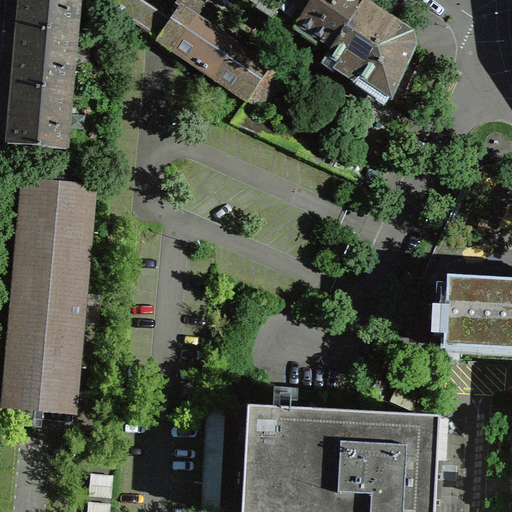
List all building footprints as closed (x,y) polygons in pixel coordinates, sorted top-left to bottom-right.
[(18,30),(69,34),(71,14),(79,15),(80,0),(20,0),(19,15),(18,30)] [(137,0),(112,0),(109,5),(159,40),(171,22),(170,22),(137,0)] [(171,22),(159,40),(200,67),(221,35),(196,19),(205,6),(196,0),(178,0),(175,5),(180,9),(171,22)] [(416,47),(412,36),(385,17),(358,0),(261,0),(262,0),(257,9),(273,19),(278,11),(298,24),(297,26),(333,50),(314,78),(327,87),(330,84),(342,92),(349,80),(357,85),(361,79),(391,100),(416,47)] [(75,55),(67,54),(69,34),(18,30),(15,63),(12,88),(64,92),(66,72),(74,73),(75,55)] [(221,35),(200,67),(247,99),(269,68),(260,62),(263,58),(256,53),(254,57),(221,35)] [(269,68),(247,99),(247,100),(261,109),(286,73),(270,66),(269,68)] [(9,126),(7,145),(59,150),(60,130),(68,130),(70,113),(62,112),(64,92),(12,88),(9,126)] [(319,144),(241,109),(231,123),(297,153),(356,179),(365,160),(320,140),(319,144)] [(4,408),(74,414),(94,188),(24,182),(12,314),(4,408)] [(445,336),(444,349),(511,352),(511,282),(448,279),(446,310),(435,310),(430,321),(434,321),(433,336),(445,336)] [(166,394),(157,394),(157,401),(157,407),(165,407),(165,402),(166,394)] [(435,511),(436,510),(440,419),(337,413),(247,408),(241,511),(435,511)]
